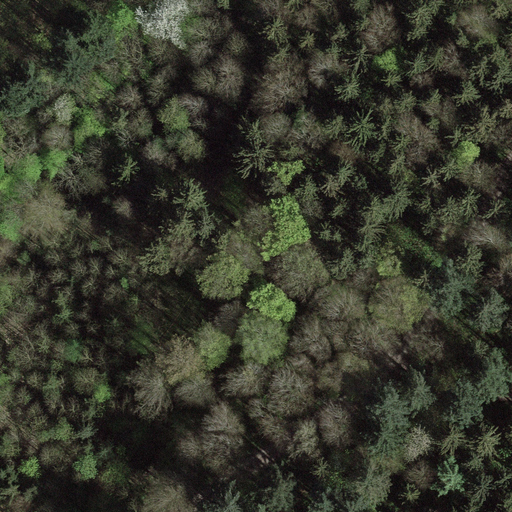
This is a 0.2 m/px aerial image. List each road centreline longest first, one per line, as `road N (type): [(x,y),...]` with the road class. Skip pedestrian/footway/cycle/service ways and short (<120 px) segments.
road 1 (track): [(511,170),(417,339),(364,385)]
road 2 (track): [(364,385),(179,511)]
road 3 (track): [(511,390),(364,385)]
